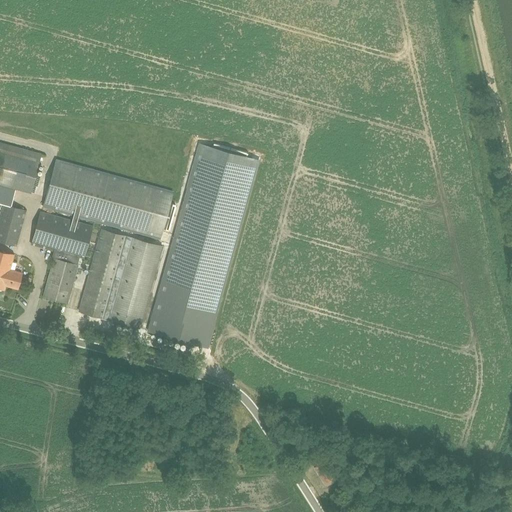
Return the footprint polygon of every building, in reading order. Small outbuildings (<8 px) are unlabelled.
[(0,143),(0,184),(30,193),(41,154),(0,143)] [(214,143),(213,147),(212,150),(199,146),(148,330),(208,347),(259,163),(245,159),(246,157),(247,157),(248,153),(247,153),(247,152),(231,148),(229,155),(229,154),(230,148),(214,143)] [(52,258),(54,258),(43,297),(63,303),(76,257),(84,259),(92,227),(76,222),(78,216),(159,239),(173,192),(56,160),(43,207),(73,215),(72,221),(40,212),(31,244),(54,251),(52,258)] [(0,202),(11,205),(15,189),(0,185),(0,202)] [(0,241),(16,246),(26,210),(2,204),(0,212),(0,241)] [(79,311),(139,328),(162,246),(102,229),(79,311)] [(9,270),(10,265),(13,255),(0,250),(0,288),(4,290),(5,284),(9,285),(9,286),(17,289),(22,273),(9,270)] [(334,479),(323,462),(315,468),(326,484),(334,479)]
